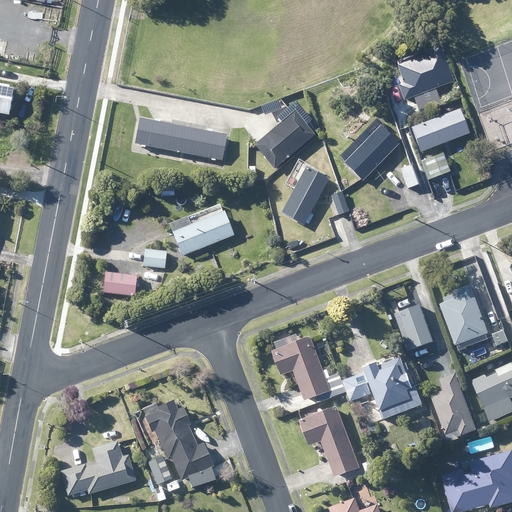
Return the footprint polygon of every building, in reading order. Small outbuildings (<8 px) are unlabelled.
[(38,5),(24,5),(24,14),(37,15),(38,5)] [(37,20),(57,25),(60,8),(40,5),(37,20)] [(453,86),(440,49),(428,53),(396,64),(403,87),(398,88),(404,104),(414,100),(420,115),(440,108),(435,92),(453,86)] [(0,115),(8,117),(13,91),(0,88),(0,115)] [(316,127),(294,101),(254,134),(277,160),(316,127)] [(439,147),(448,144),(469,135),(459,111),(410,131),(419,155),(421,155),(439,147)] [(153,123),(143,121),(138,120),(133,145),(221,162),(226,137),(171,127),(153,123)] [(383,161),(398,145),(380,128),(344,165),(343,166),(360,184),(367,177),(378,166),(380,164),(383,161)] [(420,163),(428,181),(449,173),(442,154),(420,163)] [(428,182),(428,181),(420,163),(400,171),(405,184),(407,190),(428,182)] [(324,179),(325,177),(307,167),(280,215),(302,227),(315,204),(316,201),(326,184),(327,181),(324,179)] [(474,181),(471,174),(456,180),(459,187),(474,181)] [(455,193),(450,177),(434,182),(439,197),(455,193)] [(344,179),(339,182),(342,188),(347,185),(344,179)] [(337,217),(348,213),(341,194),(330,198),(337,217)] [(205,248),(210,247),(233,237),(223,213),(171,235),(178,251),(181,258),(205,248)] [(166,253),(148,251),(144,251),(143,262),(142,267),(164,269),(164,266),(166,253)] [(136,277),(104,274),(102,294),(134,298),(136,277)] [(459,350),(483,341),(487,339),(485,334),(488,332),(485,324),(470,284),(453,291),(454,294),(444,298),(445,302),(440,304),(455,345),(457,344),(459,350)] [(438,353),(418,295),(393,304),(409,351),(414,350),(418,360),(438,353)] [(274,333),(277,341),(285,338),(282,330),(274,333)] [(494,334),(492,334),(497,346),(508,341),(503,330),(494,334)] [(331,390),(311,340),(310,337),(303,339),(280,348),(272,351),(281,375),(290,371),(293,370),(299,386),(305,401),(307,400),(330,391),(331,390)] [(407,374),(406,371),(400,357),(395,359),(379,366),(377,362),(364,368),(365,372),(349,378),(343,380),(351,401),(371,393),(367,383),(369,382),(383,419),(410,409),(411,411),(414,410),(412,402),(410,399),(407,390),(412,388),(407,374)] [(511,396),(511,364),(497,371),(498,373),(495,374),(486,378),(485,375),(472,381),(487,414),(483,416),(485,421),(490,419),(490,421),(511,411),(511,402),(510,398),(511,396)] [(458,429),(461,436),(477,429),(455,373),(442,378),(439,379),(440,381),(444,390),(430,396),(445,434),(448,433),(458,429)] [(342,385),(335,388),(338,396),(345,392),(342,385)] [(189,423),(189,421),(182,407),(176,409),(172,400),(160,405),(156,407),(157,410),(144,416),(150,432),(154,430),(164,453),(167,460),(170,458),(180,480),(198,472),(213,465),(212,464),(203,443),(196,446),(187,425),(189,423)] [(360,467),(344,427),(336,406),(324,410),(302,419),(299,420),(309,445),(313,444),(321,441),(328,460),(334,476),(360,467)] [(405,437),(401,425),(391,428),(396,441),(405,437)] [(511,444),(511,431),(494,437),(498,449),(511,444)] [(120,452),(117,443),(116,440),(90,448),(95,464),(85,466),(84,463),(65,469),(59,471),(67,495),(86,490),(87,494),(110,487),(113,486),(135,480),(128,455),(120,457),(119,452),(120,452)] [(511,450),(495,455),(469,462),(472,472),(464,474),(463,469),(443,474),(441,475),(451,511),(458,511),(489,504),(490,507),(511,501),(511,450)] [(163,455),(148,461),(158,486),(173,480),(163,455)] [(383,459),(373,462),(376,469),(385,466),(383,459)] [(363,463),(366,473),(374,470),(371,461),(363,463)] [(164,493),(163,491),(162,489),(155,491),(158,499),(165,497),(164,493)] [(153,491),(143,492),(143,501),(153,500),(153,491)] [(380,511),(377,503),(360,510),(355,497),(354,497),(328,507),(330,511),(380,511)]
